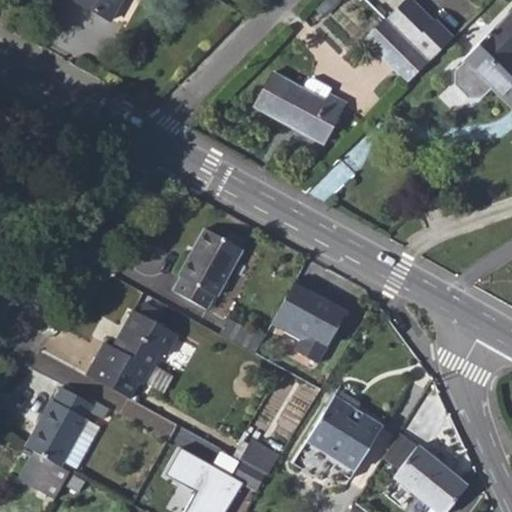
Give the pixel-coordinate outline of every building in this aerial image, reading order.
[(121,0),(75,0),(110,20),(121,0)] [(402,0),(401,0),(380,21),(422,63),(446,40),(429,23),(427,24),(402,0)] [(511,14),(496,29),(493,26),(460,59),(464,65),(451,77),(450,87),(463,101),(476,99),(488,89),(507,110),(511,105),(511,14)] [(380,21),(375,16),(353,38),(400,85),(422,63),(380,21)] [(291,85),(267,71),(244,110),(312,150),(341,100),(317,86),(318,86),(297,74),(291,85)] [(244,256),(206,234),(178,281),(182,283),(173,298),(204,316),(214,298),(218,300),(244,256)] [(297,281),(274,327),(304,342),(298,353),(322,365),(351,308),(297,281)] [(87,383),(129,406),(138,390),(142,393),(159,363),(166,366),(179,343),(133,319),(114,354),(105,349),(87,383)] [(92,410),(63,395),(54,410),(54,411),(50,409),(25,456),(32,459),(19,481),(57,498),(70,479),(77,484),(104,436),(83,425),(92,410)] [(383,425),(338,396),(307,445),(355,473),(383,425)] [(234,476),(262,489),(280,449),(252,436),(234,476)] [(451,511),(467,491),(416,453),(395,482),(434,511),(451,511)] [(233,511),(246,489),(238,485),(185,456),(169,484),(200,501),(194,511),(233,511)]
